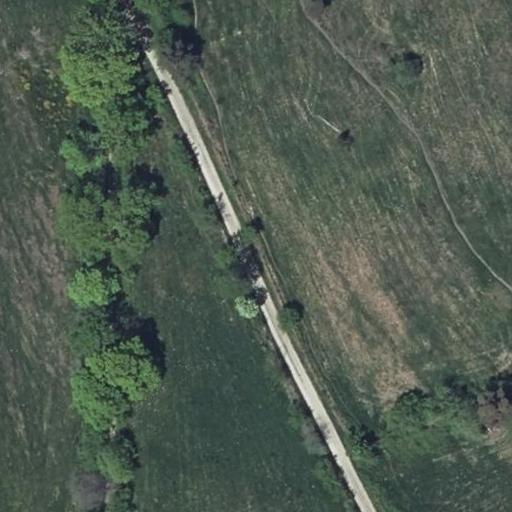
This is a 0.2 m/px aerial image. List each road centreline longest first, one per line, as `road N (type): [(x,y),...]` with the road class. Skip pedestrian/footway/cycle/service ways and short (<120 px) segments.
road 1 (track): [(372,511),(271,312),(131,0)]
road 2 (track): [(132,3),(118,70),(115,511)]
